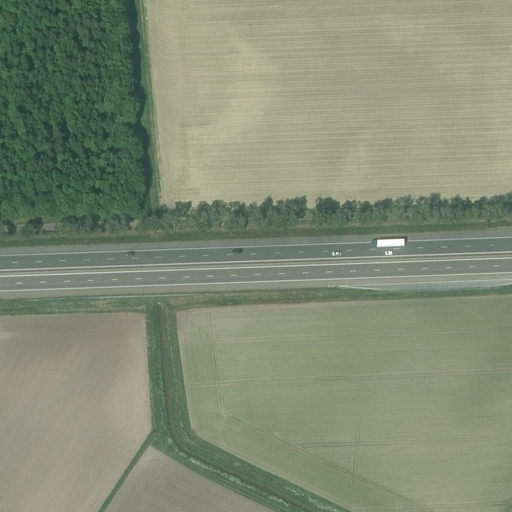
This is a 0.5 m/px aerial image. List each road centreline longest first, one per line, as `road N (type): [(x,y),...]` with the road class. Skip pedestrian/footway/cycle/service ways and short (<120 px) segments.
road 1 (motorway): [(511,244),(0,262)]
road 2 (unclassified): [(0,229),(511,211)]
road 3 (motorway): [(0,284),(511,267)]
road 4 (track): [(155,224),(132,0)]
